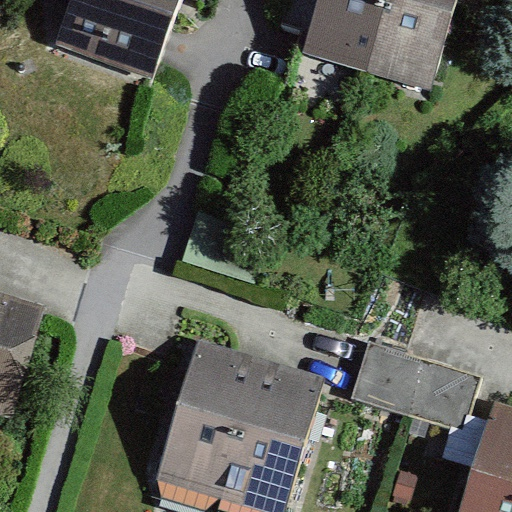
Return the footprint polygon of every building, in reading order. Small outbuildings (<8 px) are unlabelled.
[(180,0),(73,0),(58,45),(152,79),(180,0)] [(368,78),(389,0),(324,0),(307,62),(368,78)] [(461,0),(389,0),(368,78),(435,96),(461,0)] [(43,325),(48,309),(0,294),(0,419),(14,424),(43,325)] [(409,423),(426,365),(368,348),(351,405),(409,423)] [(224,511),(265,370),(203,352),(160,500),(201,511),(224,511)] [(482,382),(426,365),(409,423),(464,440),(482,382)] [(292,511),(329,389),(265,370),(224,511),(292,511)] [(511,511),(511,419),(495,415),(466,511),(511,511)]
